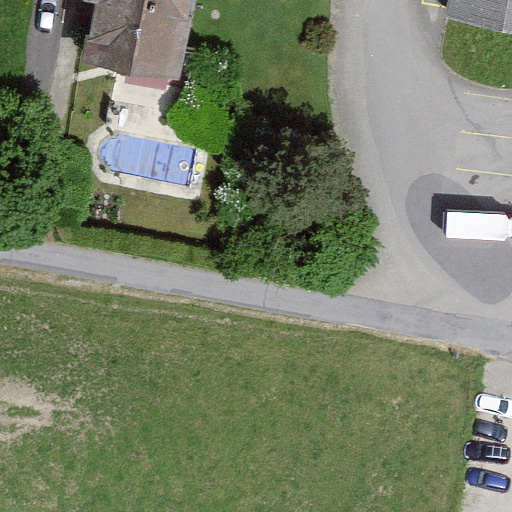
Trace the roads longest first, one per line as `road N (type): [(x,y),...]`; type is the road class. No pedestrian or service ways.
road 1 (unclassified): [(511,336),(0,243)]
road 2 (unknown): [(511,147),(440,129),(399,90),(370,0)]
